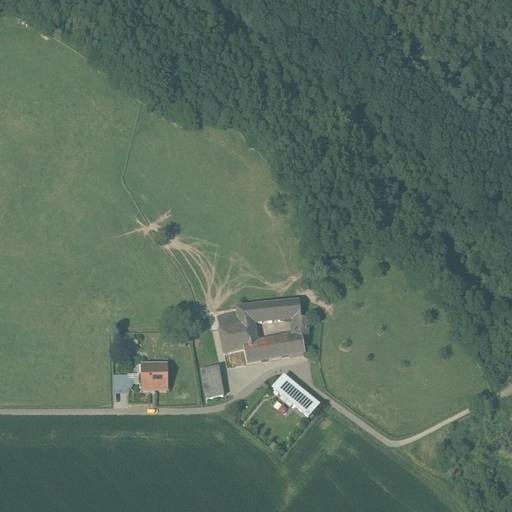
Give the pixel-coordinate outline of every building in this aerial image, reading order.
[(287,340),(257,345),(253,323),(294,320),(294,321),(307,320),(307,313),(300,313),(299,302),(235,307),(239,326),(219,330),(224,354),(244,350),(247,364),(289,357),(290,357),(287,340)] [(291,339),(287,340),(290,357),(304,354),(301,338),(307,338),(307,320),(294,321),(295,333),(290,333),(291,339)] [(167,367),(141,367),(141,392),(167,392),(167,367)] [(218,367),(202,370),(207,401),(223,398),(218,367)] [(127,378),(113,378),(113,393),(122,393),(127,384),(127,378)] [(318,406),(283,378),(273,391),(282,398),(279,401),(290,410),(293,407),(308,419),(318,406)]
